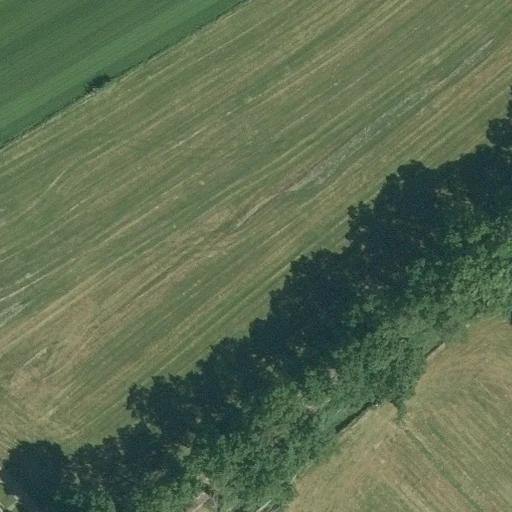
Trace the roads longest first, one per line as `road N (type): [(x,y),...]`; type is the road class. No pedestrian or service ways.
road 1 (tertiary): [(175,511),(511,237)]
road 2 (unknown): [(265,0),(0,159)]
